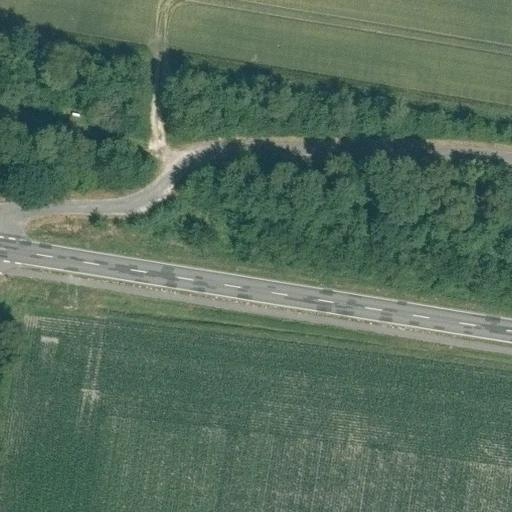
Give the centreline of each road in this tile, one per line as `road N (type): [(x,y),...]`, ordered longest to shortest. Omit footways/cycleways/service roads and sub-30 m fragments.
road 1 (unclassified): [(511,158),(241,147),(194,160),(132,205),(55,206),(0,219)]
road 2 (tertiary): [(0,249),(511,329)]
